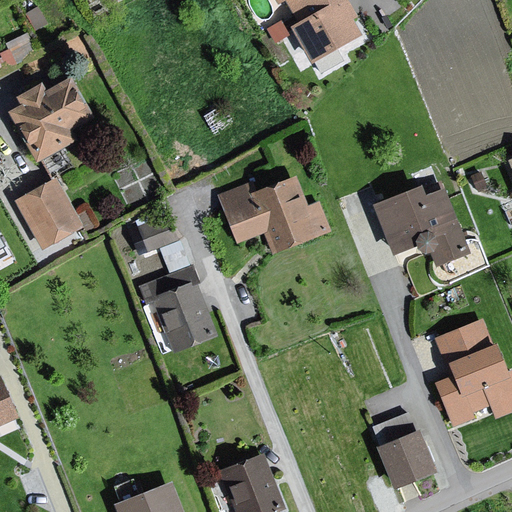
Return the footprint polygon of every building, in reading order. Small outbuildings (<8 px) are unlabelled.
[(271,0),(308,68),(358,43),(353,24),(343,4),(334,8),(329,0),(271,0)] [(40,89),(15,103),(20,113),(8,117),(34,166),(77,147),(68,134),(91,126),(70,85),(46,99),(40,89)] [(250,188),(219,198),(236,249),(266,239),(278,262),(329,239),(319,206),(307,213),(294,181),(251,197),(250,188)] [(55,184),(16,205),(41,254),(82,236),(55,184)] [(422,192),(373,210),(391,259),(421,250),(435,269),(467,260),(444,196),(426,203),(422,192)] [(142,251),(182,234),(176,219),(136,236),(142,251)] [(168,334),(176,356),(214,342),(215,334),(193,269),(140,286),(144,308),(154,305),(161,336),(168,334)] [(483,322),(436,341),(450,382),(433,388),(454,430),(475,421),(470,413),(488,407),(494,423),(511,416),(511,375),(511,372),(504,374),(483,322)] [(0,428),(18,421),(3,378),(0,379),(0,428)] [(379,441),(423,422),(415,404),(372,423),(379,441)] [(420,434),(377,450),(393,494),(435,481),(420,434)] [(266,459),(221,474),(234,511),(283,511),(286,507),(266,459)] [(112,508),(113,511),(181,511),(171,485),(112,508)]
